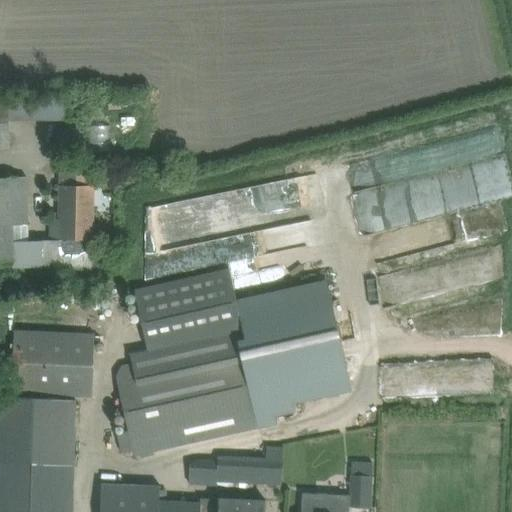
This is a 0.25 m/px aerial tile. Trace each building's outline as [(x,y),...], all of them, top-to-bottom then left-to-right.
[(88,95),(0,95),(0,145),(10,145),(10,116),(60,116),(60,149),(83,149),(83,117),(88,117),(88,95)] [(454,202),(502,192),(488,124),(401,143),(407,169),(445,161),(454,202)] [(341,175),(356,183),(362,170),(348,163),(341,175)] [(0,265),(68,266),(68,282),(91,282),(91,184),(58,184),(58,217),(47,217),(47,237),(25,237),(25,175),(0,175),(0,265)] [(294,177),(132,203),(144,276),(160,273),(155,242),(301,218),(294,177)] [(427,235),(494,224),(490,200),(413,212),(418,240),(428,238),(427,235)] [(359,254),(375,257),(380,237),(364,233),(359,254)] [(118,364),(138,453),(300,417),(297,404),(353,391),(328,281),(234,302),(227,271),(141,291),(154,350),(229,333),(230,339),(118,364)] [(116,293),(88,295),(91,321),(119,319),(116,293)] [(93,393),(93,333),(20,333),(20,393),(0,393),(0,511),(75,511),(76,481),(68,481),(68,393),(93,393)] [(400,393),(483,390),(481,357),(399,361),(400,393)] [(198,461),(199,480),(287,476),(285,443),(263,445),(264,458),(198,461)] [(353,461),(355,505),(375,504),(373,460),(353,461)] [(95,511),(197,511),(198,503),(158,501),(158,486),(96,484),(95,511)] [(295,511),(347,511),(348,495),(296,494),(295,511)] [(259,511),(260,498),(221,499),(220,511),(259,511)]
